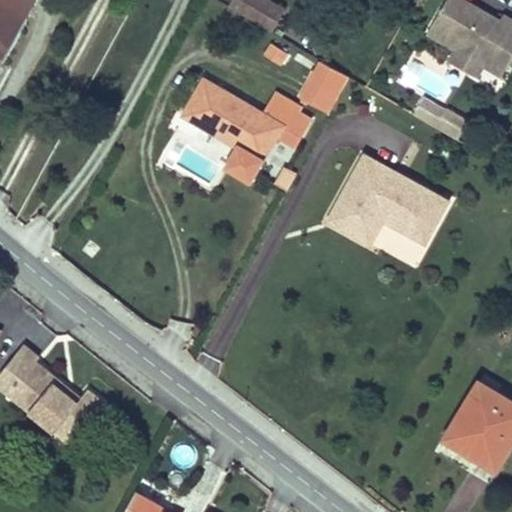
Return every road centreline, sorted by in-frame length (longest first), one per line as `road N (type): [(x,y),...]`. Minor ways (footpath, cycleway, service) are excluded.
road 1 (unclassified): [(0,237),(343,511)]
road 2 (unknown): [(163,354),(183,290),(149,166),(150,129),(174,76),(189,56),(210,48)]
road 3 (unknown): [(25,236),(136,0)]
